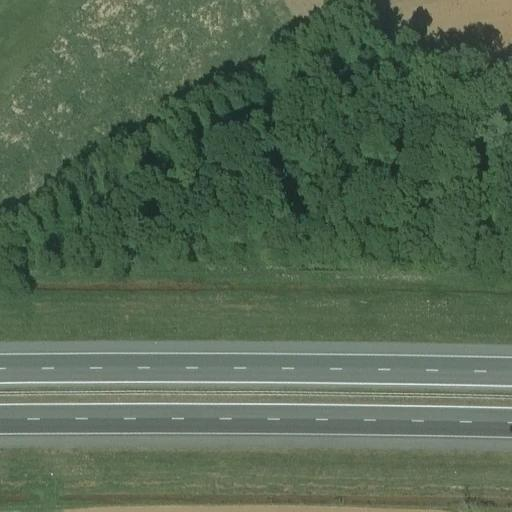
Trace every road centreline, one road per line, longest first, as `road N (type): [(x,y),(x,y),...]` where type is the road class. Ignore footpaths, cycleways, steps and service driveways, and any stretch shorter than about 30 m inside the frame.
road 1 (motorway): [(0,421),(511,425)]
road 2 (motorway): [(511,374),(0,372)]
